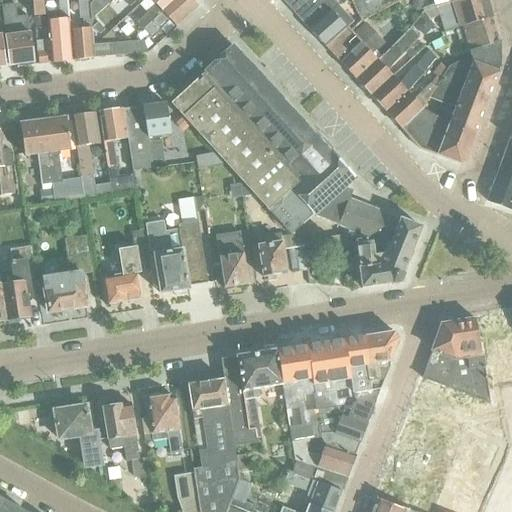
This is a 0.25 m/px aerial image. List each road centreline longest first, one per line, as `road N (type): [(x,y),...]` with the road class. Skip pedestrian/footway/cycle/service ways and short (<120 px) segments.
road 1 (tertiary): [(0,369),(436,302)]
road 2 (residential): [(466,220),(441,208),(249,4)]
road 3 (residential): [(0,100),(172,78),(249,4)]
road 4 (residential): [(354,511),(436,302)]
road 5 (residential): [(466,220),(511,92)]
